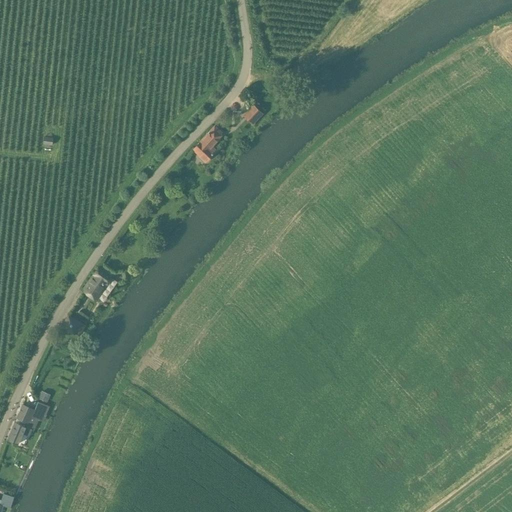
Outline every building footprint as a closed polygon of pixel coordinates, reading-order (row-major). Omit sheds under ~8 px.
[(252,124),(262,113),(253,104),(243,115),(252,124)] [(207,160),(216,150),(212,147),(220,139),(218,137),(222,133),(215,126),(194,148),(207,160)] [(43,145),(52,145),(53,137),(44,136),(43,145)] [(98,268),(84,289),(86,290),(86,291),(98,298),(98,297),(112,278),(98,268)] [(75,335),(82,323),(68,315),(61,327),(75,335)] [(47,402),(50,394),(42,391),(39,399),(47,402)] [(22,405),(16,418),(17,418),(27,422),(25,426),(32,429),(31,430),(34,430),(38,420),(38,419),(41,412),(35,410),(22,405)] [(31,430),(32,429),(25,426),(16,422),(14,422),(7,440),(18,444),(22,433),(29,436),(31,430)]
